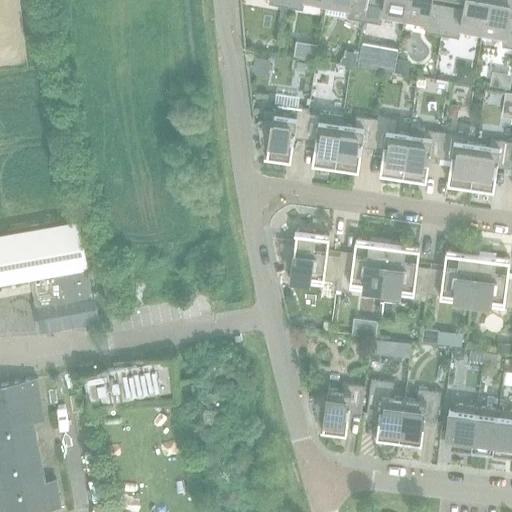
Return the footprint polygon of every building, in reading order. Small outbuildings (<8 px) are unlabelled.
[(364,18),(367,0),(332,0),(349,3),(347,15),(364,18)] [(405,13),(407,0),(367,0),(364,18),(381,21),(383,9),(405,13)] [(442,32),(447,3),(431,0),(407,0),(405,13),(427,17),(425,29),(442,32)] [(483,27),(488,0),(465,0),(464,6),(447,3),(442,32),(459,36),(461,23),(483,27)] [(511,45),(511,14),(508,14),(510,5),(511,5),(511,0),(488,0),(483,27),(505,31),(503,44),(511,45)] [(305,136),(309,110),(310,106),(275,101),(273,117),(262,118),(265,142),(269,142),(266,157),(268,157),(268,152),(289,155),(289,160),(290,161),(294,134),(305,136)] [(309,110),(305,136),(316,138),(312,164),(314,164),(314,159),(335,162),(334,167),(335,167),(342,123),(342,118),(343,115),(342,115),(327,112),(309,110)] [(373,146),(377,116),(356,112),(354,125),(342,123),(343,118),(342,118),(342,123),(335,167),(336,167),(336,162),(357,165),(356,170),(358,171),(361,144),(373,146)] [(403,177),(410,128),(409,128),(409,133),(397,131),(399,115),(378,112),(377,116),(373,146),(384,148),(380,174),(381,174),(382,169),(403,172),(402,177),(403,177)] [(409,133),(403,177),(404,172),(425,175),(424,180),(425,181),(429,154),(440,156),(444,130),(423,126),(410,125),(409,133)] [(470,187),(478,138),(477,138),(476,142),(464,141),(466,133),(444,130),(440,156),(452,158),(448,184),(449,184),(450,179),(470,182),(470,187)] [(508,166),(511,140),(491,136),(489,145),(478,143),(478,138),(470,187),(471,187),(472,182),(492,185),(492,190),(493,190),(497,164),(508,166)] [(80,217),(0,231),(0,281),(31,276),(35,299),(40,330),(99,320),(93,289),(88,265),(89,265),(80,217)] [(292,273),(337,279),(340,254),(327,252),(329,233),(298,229),(299,224),(298,224),(295,241),(279,239),(286,268),(292,267),(291,278),(292,278),(292,273)] [(382,290),(389,236),(388,236),(387,241),(357,237),(354,256),(340,254),(337,279),(336,287),(351,289),(352,281),(382,285),(381,290),(382,290)] [(426,299),(427,291),(431,266),(417,264),(419,245),(389,241),(389,236),(382,290),(383,285),(412,289),(411,297),(426,299)] [(472,301),(479,248),(478,247),(478,252),(447,248),(444,267),(431,266),(427,291),(472,296),(471,301),(472,301)] [(511,305),(511,276),(507,276),(510,256),(479,253),(479,248),(472,301),(473,301),(473,297),(503,300),(502,304),(511,305)] [(483,361),(485,349),(470,347),(469,359),(483,361)] [(485,349),(483,361),(497,363),(498,351),(485,349)] [(168,356),(85,371),(91,403),(173,388),(168,356)] [(45,479),(34,417),(44,415),(37,376),(0,382),(0,470),(3,487),(0,487),(0,511),(12,511),(23,510),(23,511),(35,511),(35,508),(61,503),(56,477),(45,479)] [(399,441),(405,392),(404,392),(404,397),(392,395),(394,379),(371,376),(367,411),(379,412),(376,438),(377,439),(378,434),(399,436),(398,441),(399,441)] [(362,410),(365,384),(343,381),(342,389),(330,387),(330,382),(329,382),(328,391),(313,395),(319,416),(325,417),(323,431),(324,432),(325,427),(345,429),(345,434),(346,435),(350,409),(362,410)] [(405,392),(399,441),(400,436),(421,439),(420,444),(421,444),(425,418),(437,420),(441,389),(418,386),(417,398),(405,397),(406,392),(405,392)] [(472,442),(477,405),(455,402),(454,408),(449,407),(446,429),(451,429),(450,439),(472,442)] [(494,449),(494,445),(499,407),(477,405),(472,442),(484,444),(484,447),(494,449)] [(511,451),(511,409),(499,407),(494,445),(506,447),(505,450),(511,451)]
